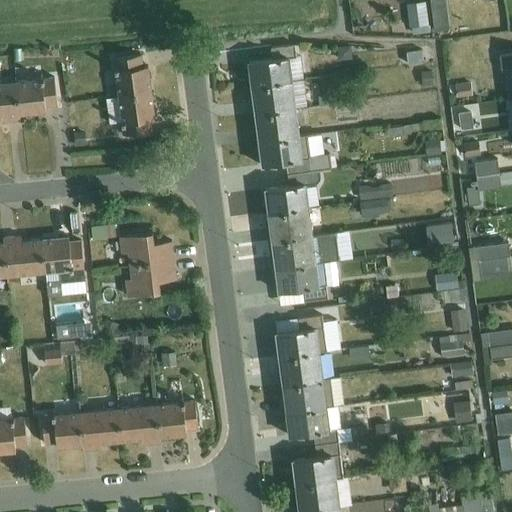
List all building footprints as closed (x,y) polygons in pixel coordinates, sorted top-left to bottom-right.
[(445,0),(429,0),(433,31),(449,29),(445,0)] [(424,2),(406,4),(409,27),(427,25),(424,2)] [(252,87),(304,81),(301,57),(296,58),(295,45),(271,48),(272,60),(249,63),(252,87)] [(351,46),(337,47),(339,61),(352,60),(351,46)] [(422,50),(405,51),(407,68),(424,66),(422,50)] [(511,54),(500,56),(502,70),(511,68),(511,54)] [(118,98),(152,93),(148,67),(143,67),(141,55),(113,59),(118,98)] [(17,82),(20,115),(46,112),(45,107),(57,106),(54,77),(17,82)] [(304,81),(252,87),(255,115),(296,110),(307,108),(304,81)] [(0,83),(0,117),(2,117),(2,123),(21,121),(20,115),(17,82),(0,83)] [(471,83),(455,85),(457,98),(473,95),(471,83)] [(152,93),(118,98),(106,100),(110,124),(122,122),(124,136),(152,132),(150,120),(155,119),(152,93)] [(296,110),(255,115),(259,142),(300,137),(296,110)] [(471,112),(458,113),(461,130),(473,128),(471,112)] [(423,123),(387,128),(389,138),(405,135),(404,133),(441,128),(439,119),(423,121),(423,123)] [(300,137),(259,142),(262,166),(286,163),(287,175),(318,171),(331,169),(329,154),(323,155),(321,134),(300,137)] [(439,140),(425,141),(426,157),(441,155),(439,140)] [(479,142),(463,144),(465,156),(480,155),(479,142)] [(477,176),(498,173),(497,159),(475,162),(477,176)] [(318,171),(287,175),(289,187),(265,190),(268,213),(309,208),(319,207),(316,185),(320,184),(318,171)] [(498,173),(477,176),(478,186),(467,187),(469,205),(480,204),(478,190),(501,187),(499,174),(498,173)] [(392,184),(359,187),(360,200),(393,197),(392,184)] [(388,198),(360,202),(362,217),(390,213),(388,198)] [(309,208),(268,213),(272,241),(313,236),(309,208)] [(455,222),(440,224),(442,246),(458,244),(455,222)] [(313,236),(272,241),(276,269),(323,263),(353,259),(349,231),(313,236)] [(129,266),(174,261),(171,241),(154,243),(152,233),(120,237),(122,254),(127,253),(129,266)] [(3,244),(7,277),(46,274),(42,240),(22,242),(21,237),(3,238),(3,244)] [(42,240),(46,274),(48,297),(61,295),(60,284),(85,282),(81,241),(69,243),(69,237),(42,240)] [(471,262),(510,257),(508,243),(469,247),(471,262)] [(510,257),(471,262),(473,280),(511,275),(510,257)] [(174,261),(129,266),(130,279),(125,280),(127,297),(160,293),(159,282),(176,280),(174,261)] [(323,263),(276,269),(279,293),(302,290),(304,301),(327,298),(323,263)] [(425,272),(428,289),(450,286),(447,269),(425,272)] [(399,281),(383,283),(385,298),(407,295),(405,284),(400,285),(399,281)] [(60,284),(61,295),(86,293),(85,282),(60,284)] [(271,302),(296,303),(296,295),(271,293),(271,302)] [(393,302),(371,304),(373,314),(394,311),(393,302)] [(464,309),(450,311),(453,332),(467,330),(464,309)] [(279,358),(320,352),(327,351),(322,315),(298,319),(299,331),(276,334),(279,358)] [(105,318),(100,328),(115,336),(120,326),(105,318)] [(87,320),(56,323),(57,337),(65,336),(66,342),(87,340),(87,333),(88,333),(87,320)] [(337,320),(323,322),(327,351),(341,349),(337,320)] [(490,348),(511,345),(511,329),(488,332),(490,348)] [(449,343),(440,344),(442,358),(464,355),(462,342),(471,341),(470,333),(448,336),(449,343)] [(142,336),(112,338),(113,347),(142,345),(142,336)] [(61,350),(45,351),(46,366),(62,365),(62,356),(75,354),(73,343),(60,344),(61,350)] [(511,345),(490,348),(482,349),(484,364),(492,363),(491,359),(511,356),(511,345)] [(367,346),(347,348),(349,360),(369,358),(367,346)] [(320,352),(279,358),(283,385),(324,379),(320,352)] [(176,353),(161,354),(162,367),(177,366),(176,353)] [(430,361),(431,379),(443,379),(443,361),(430,361)] [(471,361),(450,364),(452,378),(473,375),(471,361)] [(286,413),(338,406),(344,405),(340,377),(324,379),(283,385),(286,413)] [(83,446),(80,413),(79,401),(54,403),(56,414),(42,416),(45,444),(56,443),(57,448),(83,446)] [(158,405),(161,438),(186,436),(186,430),(198,429),(195,401),(158,405)] [(469,401),(453,403),(456,423),(472,421),(469,401)] [(118,409),(121,442),(142,440),(143,445),(161,443),(161,438),(158,405),(118,409)] [(338,406),(286,413),(289,437),(313,434),(315,445),(347,441),(365,439),(363,427),(341,429),(338,406)] [(0,454),(16,453),(15,447),(27,446),(24,418),(11,419),(10,408),(0,408),(0,454)] [(80,413),(83,446),(83,451),(102,449),(101,444),(121,442),(118,409),(80,413)] [(511,412),(495,415),(497,434),(511,432),(511,412)] [(347,441),(315,445),(316,458),(293,461),(296,485),(337,479),(343,478),(339,449),(348,448),(347,441)] [(476,445),(439,449),(441,462),(478,458),(476,445)] [(511,456),(500,458),(503,472),(511,470),(511,456)] [(404,471),(388,473),(390,493),(406,492),(404,471)] [(337,479),(296,485),(299,511),(301,511),(340,507),(337,479)] [(461,505),(461,511),(493,511),(491,491),(479,492),(478,488),(459,491),(461,505)] [(461,511),(461,505),(438,509),(437,503),(420,506),(420,511),(461,511)]
